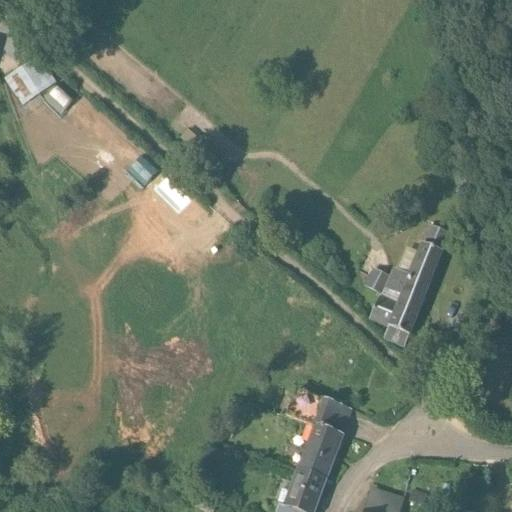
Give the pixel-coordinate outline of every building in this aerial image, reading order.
[(54,85),(36,59),(3,81),(21,107),(54,85)] [(43,98),(60,115),(77,98),(60,81),(43,98)] [(203,145),(187,132),(179,141),(195,154),(203,145)] [(470,152),(454,153),(457,191),(473,190),(470,152)] [(170,185),(153,169),(139,184),(157,200),(170,185)] [(428,232),(423,246),(440,253),(446,239),(428,232)] [(440,253),(423,246),(408,279),(396,274),(393,281),(388,278),(380,295),(369,321),(389,329),(385,337),(390,343),(404,348),(440,253)] [(380,295),(388,278),(374,272),(366,287),(380,295)] [(312,428),(322,401),(295,391),(285,417),(312,428)] [(351,411),(322,401),(312,428),(304,449),(333,460),(351,411)] [(333,460),(304,449),(293,478),(322,489),(333,460)] [(312,511),(322,489),(293,478),(282,508),(285,509),(291,511),(312,511)] [(364,511),(399,511),(403,500),(371,490),(364,511)]
